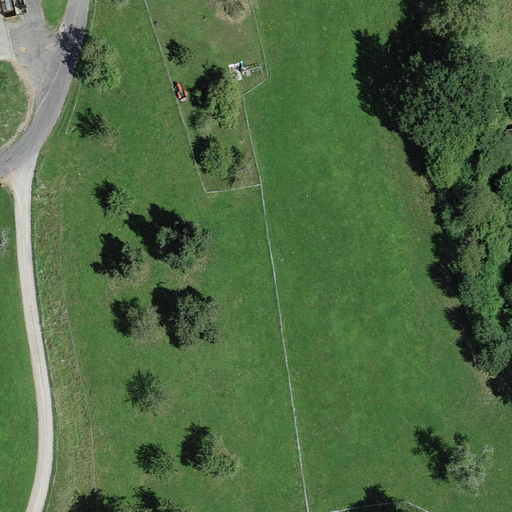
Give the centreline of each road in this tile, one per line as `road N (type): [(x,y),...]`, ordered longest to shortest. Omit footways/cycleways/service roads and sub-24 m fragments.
road 1 (track): [(20,154),(46,404),(46,471),(34,511)]
road 2 (residential): [(77,0),(43,121),(20,154)]
